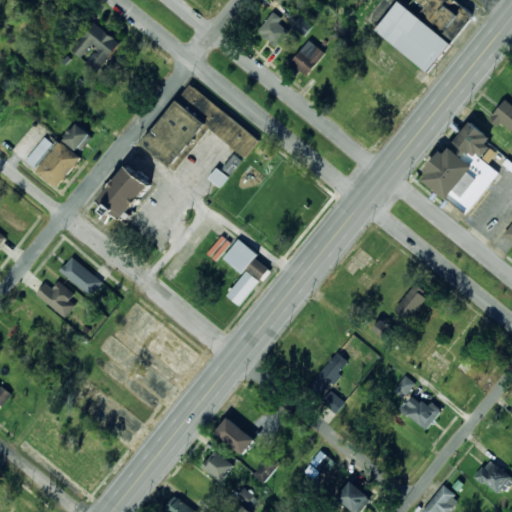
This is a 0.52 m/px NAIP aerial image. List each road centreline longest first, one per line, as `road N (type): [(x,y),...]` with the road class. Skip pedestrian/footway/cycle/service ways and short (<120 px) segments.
road 1 (secondary): [(511,19),(113,511)]
road 2 (residential): [(413,499),(0,162)]
road 3 (tertiary): [(120,0),(511,319)]
road 4 (tertiary): [(511,276),(174,0)]
road 5 (residential): [(0,298),(241,0)]
road 6 (residential): [(402,511),(511,375)]
